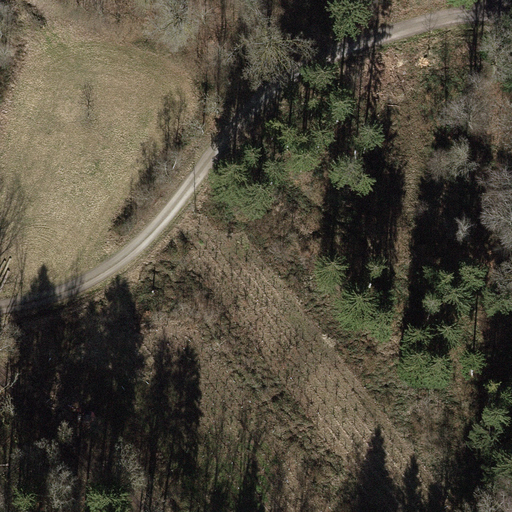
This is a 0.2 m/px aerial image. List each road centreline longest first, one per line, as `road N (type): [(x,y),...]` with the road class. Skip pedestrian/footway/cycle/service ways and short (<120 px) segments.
road 1 (track): [(511,1),(354,45),(274,84),(109,271),(70,291),(0,306)]
road 2 (track): [(0,378),(133,511)]
